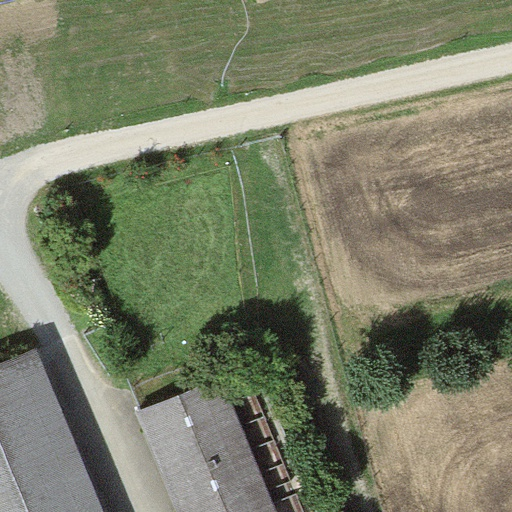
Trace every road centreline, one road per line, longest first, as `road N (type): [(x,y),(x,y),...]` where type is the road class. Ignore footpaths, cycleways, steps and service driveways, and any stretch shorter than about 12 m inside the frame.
road 1 (track): [(0,184),(511,52)]
road 2 (track): [(0,262),(119,435),(149,511)]
